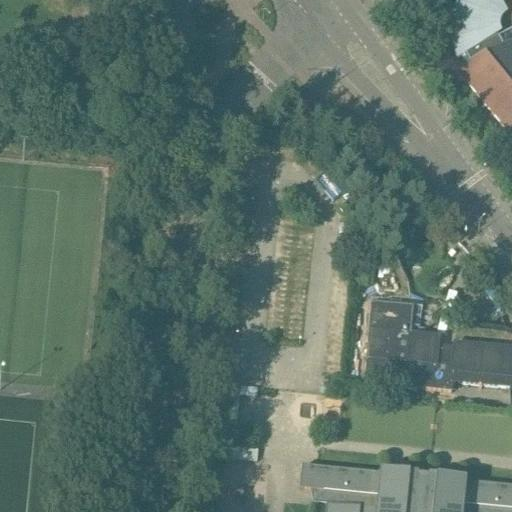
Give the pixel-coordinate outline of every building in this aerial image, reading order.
[(511,0),(462,0),(460,5),(458,9),(456,13),(455,17),(454,21),(454,25),(453,29),(453,34),(454,38),(454,42),(455,46),(456,50),(458,54),(460,58),(465,67),(457,71),(511,139),(511,0)] [(362,386),(435,392),(440,345),(440,335),(411,332),(411,329),(413,303),(397,301),(396,309),(370,306),(362,386)] [(511,347),(453,341),(453,346),(446,345),(440,345),(435,392),(451,395),(452,385),(511,391),(511,347)] [(257,465),(258,452),(225,449),(224,461),(257,465)] [(418,481),(418,479),(382,475),(382,477),(302,469),(300,492),(321,494),(320,506),(324,506),(323,511),(511,511),(511,489),(464,485),(464,483),(428,480),(428,482),(418,481)]
